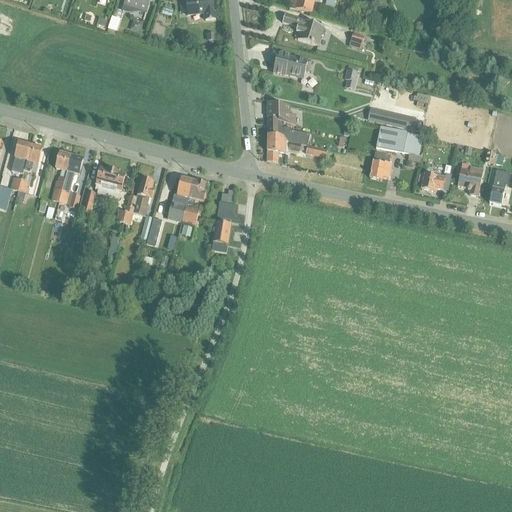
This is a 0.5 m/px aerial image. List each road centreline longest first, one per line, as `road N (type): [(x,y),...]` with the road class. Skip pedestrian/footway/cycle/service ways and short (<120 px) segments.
road 1 (residential): [(251,176),(235,287),(152,511)]
road 2 (residential): [(511,233),(251,176)]
road 3 (residential): [(251,176),(0,109)]
road 4 (residential): [(233,0),(251,176)]
